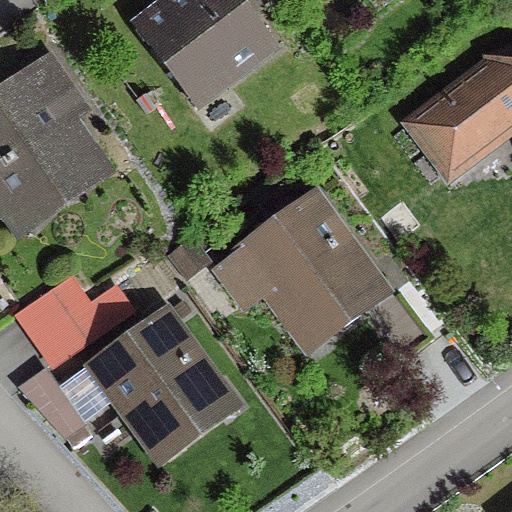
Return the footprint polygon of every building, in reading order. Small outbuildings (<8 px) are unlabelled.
[(217,85),(266,48),(230,0),(152,0),(161,11),(135,30),(181,90),(206,71),(217,85)] [(511,61),(485,72),(412,128),(446,172),(511,121),(511,61)] [(77,111),(48,69),(0,102),(0,189),(17,213),(82,168),(53,127),(77,111)] [(304,205),(241,251),(303,336),(366,290),(304,205)] [(202,262),(198,257),(187,242),(167,257),(181,277),(202,262)] [(67,283),(50,295),(67,319),(84,307),(67,283)] [(85,308),(84,307),(67,319),(84,344),(125,315),(108,292),(85,308)] [(155,319),(94,364),(153,445),(213,401),(225,417),(226,417),(155,319)]
